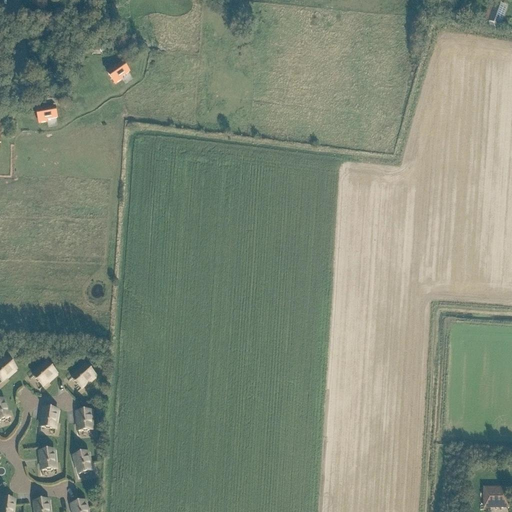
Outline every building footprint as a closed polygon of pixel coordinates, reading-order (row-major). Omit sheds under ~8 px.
[(495,3),(488,22),(500,26),(507,7),(495,3)] [(92,47),(91,55),(100,56),(100,48),(92,47)] [(129,73),(123,65),(115,70),(114,69),(107,73),(116,85),(122,81),(121,79),(129,73)] [(37,95),(36,104),(59,106),(59,96),(37,95)] [(57,118),(55,108),(45,110),(45,108),(37,109),(39,123),(47,122),(47,120),(57,118)] [(1,363),(0,364),(0,381),(1,383),(16,370),(5,358),(1,362),(1,363)] [(42,368),(32,377),(42,387),(56,374),(46,363),(41,367),(42,368)] [(81,370),(71,379),(81,389),(95,376),(85,365),(80,369),(81,370)] [(3,400),(0,400),(0,421),(9,418),(3,400)] [(58,410),(43,408),(42,414),(43,414),(41,427),(55,430),(58,410)] [(91,412),(76,413),(77,419),(78,419),(78,432),(93,431),(91,412)] [(54,451),(39,452),(40,458),(41,458),(42,471),(56,470),(54,451)] [(88,453),(73,457),(74,463),(75,463),(79,475),(93,472),(88,453)] [(509,488),(483,488),(483,510),(509,509),(509,488)] [(0,511),(12,511),(14,501),(0,499),(0,511)] [(49,511),(49,501),(34,502),(34,509),(35,508),(35,511),(49,511)] [(87,511),(85,502),(71,505),(72,511),(73,511),(87,511)]
